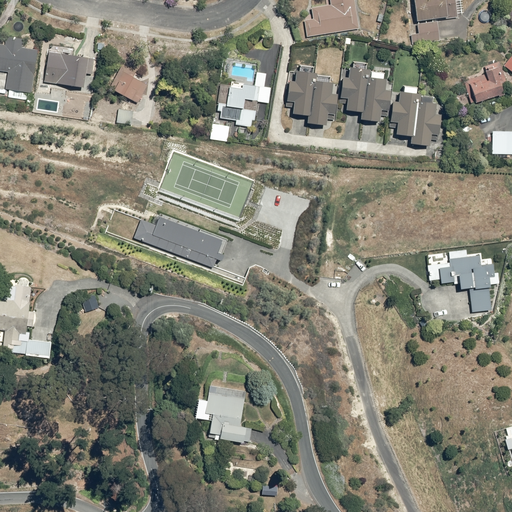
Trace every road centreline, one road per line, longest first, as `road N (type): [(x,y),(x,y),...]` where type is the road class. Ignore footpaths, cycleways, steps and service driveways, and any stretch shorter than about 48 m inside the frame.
road 1 (residential): [(154,511),(139,347),(145,318),(166,305),(228,323),(280,364),(312,473),(334,511)]
road 2 (residential): [(246,0),(191,20),(68,0)]
